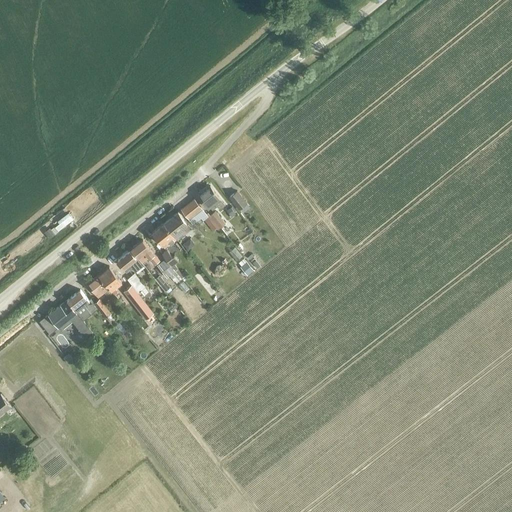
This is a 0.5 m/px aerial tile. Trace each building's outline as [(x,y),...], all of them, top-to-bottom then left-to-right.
[(216,206),(213,203),(215,202),(221,209),(225,205),(210,186),(199,195),(208,207),(210,206),(212,209),(216,206)] [(228,197),(238,210),(246,204),(237,191),(228,197)] [(215,229),(216,230),(220,227),(219,226),(218,226),(210,215),(208,217),(194,199),(181,209),(189,218),(193,224),(201,218),(212,232),(215,229)] [(60,216),(53,221),(55,225),(72,215),(68,207),(58,213),(60,216)] [(215,211),(210,215),(218,226),(219,226),(220,227),(225,224),(215,211)] [(178,212),(164,222),(176,238),(178,236),(175,233),(183,227),(186,232),(191,228),(187,223),(178,212)] [(176,238),(164,222),(152,232),(164,247),(176,238)] [(185,243),(193,239),(190,233),(182,237),(185,243)] [(131,249),(140,261),(142,262),(149,256),(154,264),(159,260),(143,239),(131,249)] [(235,247),(229,253),(236,261),(242,255),(235,247)] [(132,267),(135,271),(144,265),(142,262),(140,261),(139,261),(130,250),(118,259),(127,271),(132,267)] [(166,250),(162,253),(171,265),(178,260),(174,254),(171,256),(166,250)] [(156,266),(162,273),(171,265),(162,253),(160,255),(164,259),(156,266)] [(179,261),(178,260),(171,265),(182,278),(187,274),(184,270),(180,274),(173,265),(179,261)] [(246,261),(240,266),(247,275),(254,270),(246,261)] [(171,265),(162,273),(166,278),(169,276),(175,283),(182,278),(171,265)] [(98,275),(109,288),(111,290),(122,282),(109,266),(98,275)] [(208,291),(212,287),(195,268),(192,272),(208,291)] [(133,273),(127,277),(138,292),(144,287),(133,273)] [(109,288),(98,275),(88,283),(98,297),(109,288)] [(161,276),(157,280),(166,291),(170,287),(161,276)] [(132,284),(124,291),(146,319),(154,313),(132,284)] [(80,289),(67,300),(76,311),(83,319),(83,320),(91,314),(98,308),(94,303),(91,299),(89,300),(87,297),(86,297),(80,289)] [(98,308),(106,318),(111,314),(99,299),(94,303),(98,308)] [(76,311),(67,300),(41,320),(50,332),(55,329),(60,324),(62,326),(71,318),(83,334),(90,329),(83,319),(76,311)] [(170,324),(180,318),(174,308),(164,314),(170,324)] [(144,323),(147,327),(157,319),(153,315),(144,323)] [(159,319),(147,328),(151,334),(163,324),(159,319)] [(119,323),(114,326),(121,334),(126,331),(119,323)] [(126,331),(121,334),(126,341),(131,337),(126,331)] [(0,393),(0,414),(11,406),(1,393),(0,393)] [(21,502),(25,498),(9,479),(4,483),(21,502)]
